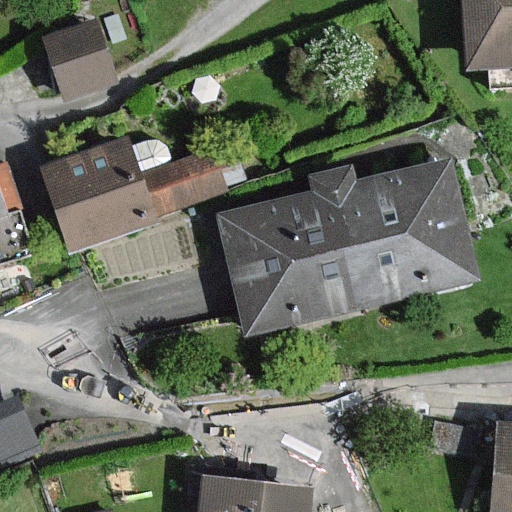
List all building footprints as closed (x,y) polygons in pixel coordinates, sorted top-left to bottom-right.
[(511,0),(468,0),(475,70),(511,68),(511,0)] [(92,22),(44,38),(63,96),(112,80),(92,22)] [(125,142),(47,171),(75,245),(219,190),(205,153),(139,178),(125,142)] [(321,195),(224,218),(250,329),(479,274),(452,164),(354,187),(350,169),(317,177),(321,195)] [(0,266),(17,260),(1,217),(0,217),(0,266)] [(0,451),(36,440),(20,389),(0,395),(0,451)] [(511,511),(511,430),(495,429),(488,511),(511,511)] [(201,478),(195,511),(308,511),(311,495),(201,478)]
